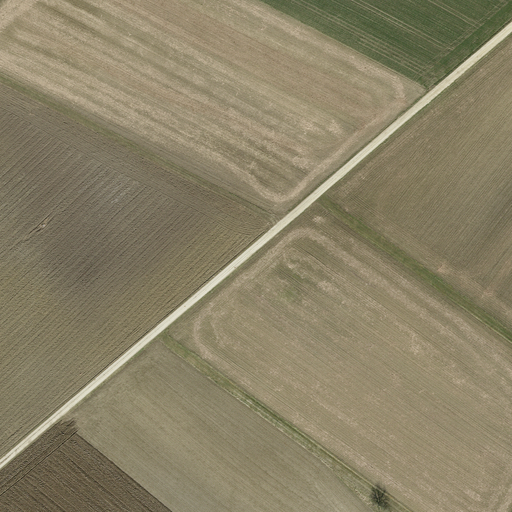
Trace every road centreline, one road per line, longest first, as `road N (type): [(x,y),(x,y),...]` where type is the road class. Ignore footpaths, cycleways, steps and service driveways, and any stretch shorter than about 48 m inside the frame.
road 1 (track): [(0,465),(511,26)]
road 2 (track): [(397,511),(157,329)]
road 3 (track): [(321,190),(511,324)]
